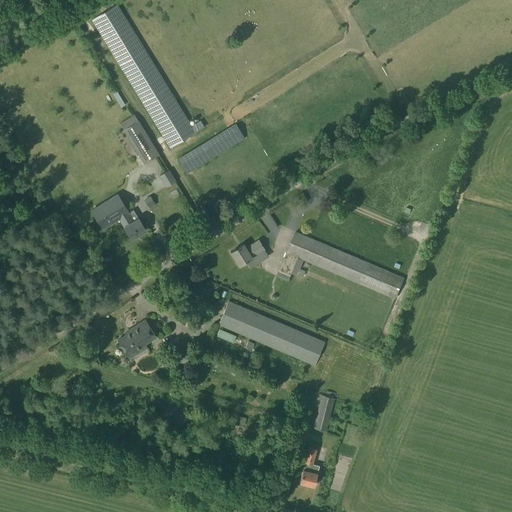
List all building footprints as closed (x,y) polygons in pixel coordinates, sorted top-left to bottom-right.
[(166,140),(156,146),(170,169),(176,165),(166,149),(204,126),(200,119),(191,125),(117,3),(92,19),(166,140)] [(138,154),(143,162),(159,153),(138,119),(123,129),(138,154)] [(236,123),(176,156),(185,171),(245,138),(236,123)] [(159,173),(165,185),(175,181),(169,169),(159,173)] [(124,227),(131,238),(145,230),(138,218),(133,221),(127,212),(128,212),(116,194),(91,211),(102,228),(119,218),(124,226),(124,227)] [(403,278),(295,232),(276,276),(288,281),(292,273),(297,275),(297,274),(303,276),(305,271),(300,268),(303,260),(298,258),(299,256),(395,297),(403,278)] [(243,243),(230,251),(239,265),(252,257),(251,256),(264,248),(258,240),(246,248),(243,243)] [(314,365),(324,342),(228,301),(219,324),(314,365)] [(118,339),(127,354),(129,358),(147,347),(145,343),(156,336),(145,319),(130,329),(131,331),(118,339)] [(232,343),(236,336),(220,327),(216,334),(232,343)] [(248,340),(245,346),(251,349),(254,343),(248,340)] [(328,419),(334,398),(321,395),(313,428),(325,431),(326,427),(328,419)] [(287,438),(283,451),(289,453),(294,441),(287,438)] [(303,469),(299,482),(313,486),(317,473),(319,465),(312,464),(316,449),(308,447),(304,462),(305,462),(303,469)]
